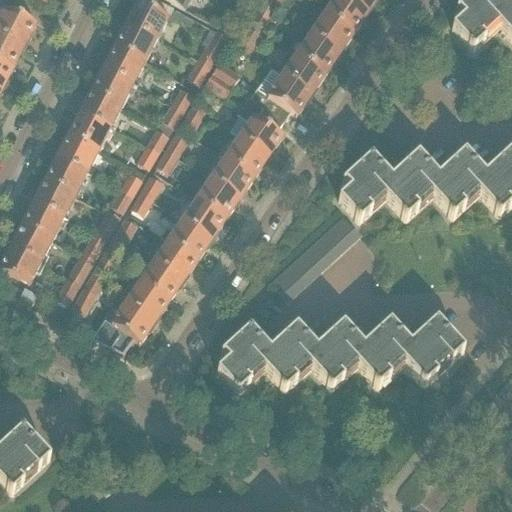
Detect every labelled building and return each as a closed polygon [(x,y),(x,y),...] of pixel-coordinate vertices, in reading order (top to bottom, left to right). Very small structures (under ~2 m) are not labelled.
[(26,0),(27,0),(45,10),(49,0),(26,0)] [(136,7),(124,29),(155,45),(167,23),(172,12),(149,0),(145,0),(141,9),(136,7)] [(158,0),(184,13),(190,0),(158,0)] [(264,0),(261,6),(274,14),(281,0),(264,0)] [(341,0),(337,0),(325,19),(353,39),(367,18),(341,0)] [(341,0),(367,18),(379,0),(341,0)] [(463,22),(451,33),(467,50),(466,52),(469,55),(470,54),(472,56),(499,32),(511,20),(504,11),(494,0),(472,0),(457,15),(455,16),(456,17),(457,16),(463,22)] [(511,20),(499,32),(511,46),(511,3),(504,11),(511,20)] [(274,14),(261,6),(251,23),(265,31),(274,14)] [(0,39),(23,52),(34,29),(2,12),(0,11),(0,39)] [(325,19),(310,40),(339,59),(353,39),(325,19)] [(124,29),(113,52),(144,68),(155,45),(124,29)] [(238,49),(236,52),(249,59),(251,56),(260,39),(247,32),(238,49)] [(214,37),(195,67),(207,74),(226,44),(214,37)] [(0,40),(0,68),(11,74),(23,52),(0,40)] [(310,40),(296,60),(325,80),(339,59),(310,40)] [(113,52),(101,74),(132,90),(144,68),(113,52)] [(296,60),(282,81),(310,101),(325,80),(296,60)] [(207,74),(195,67),(185,83),(197,90),(207,74)] [(220,67),(212,78),(232,92),(240,80),(220,67)] [(0,68),(0,95),(11,74),(0,68)] [(101,74),(90,96),(120,112),(132,90),(101,74)] [(232,92),(212,78),(204,90),(224,104),(232,92)] [(256,94),(249,104),(250,105),(282,127),(289,117),(296,122),(310,101),(282,81),(267,102),(256,94)] [(180,93),(169,110),(182,118),(192,101),(180,93)] [(90,96),(78,118),(109,134),(120,112),(90,96)] [(249,128),(239,143),(267,163),(282,142),(275,137),(282,127),(250,105),(249,104),(238,120),(249,128)] [(182,118),(169,110),(160,126),(172,134),(182,118)] [(179,129),(192,137),(203,120),(190,112),(179,129)] [(78,118),(66,141),(97,157),(109,134),(78,118)] [(155,134),(143,153),(145,153),(146,151),(158,158),(168,142),(155,134)] [(174,138),(164,155),(177,162),(187,146),(174,138)] [(66,141),(55,163),(86,179),(97,157),(66,141)] [(239,143),(224,164),(253,184),(267,163),(239,143)] [(145,153),(143,153),(135,167),(148,175),(158,158),(146,151),(145,153)] [(177,162),(164,155),(154,172),(167,179),(177,162)] [(491,188),(478,200),(494,218),(496,221),(497,221),(498,222),(511,209),(511,157),(510,155),(483,179),(491,188)] [(445,190),(432,201),(448,219),(450,222),(451,222),(452,223),(478,200),(491,188),(483,179),(464,157),(437,181),(445,190)] [(398,192),(385,203),(401,221),(400,222),(403,225),(404,224),(405,225),(432,201),(445,190),(437,181),(417,159),(390,183),(398,192)] [(349,193),(337,204),(354,223),(353,223),(356,226),(357,226),(358,227),(385,203),(398,192),(390,183),(371,161),(342,186),(341,187),(342,189),(344,187),(349,193)] [(55,163),(43,185),(74,201),(86,179),(55,163)] [(224,164),(210,184),(239,204),(253,184),(224,164)] [(129,178),(118,196),(119,196),(120,195),(132,202),(142,186),(129,178)] [(149,180),(139,197),(152,205),(162,188),(149,180)] [(210,184),(196,205),(224,225),(239,204),(210,184)] [(43,185),(32,208),(62,224),(74,201),(43,185)] [(119,196),(118,196),(109,211),(121,219),(132,202),(120,195),(119,196)] [(152,205),(139,197),(129,214),(142,222),(152,205)] [(196,205),(182,225),(210,245),(224,225),(196,205)] [(32,208),(20,230),(51,246),(62,224),(32,208)] [(106,216),(92,239),(93,240),(94,237),(107,245),(120,224),(106,216)] [(174,221),(160,241),(167,246),(196,266),(210,245),(182,225),(181,226),(174,221)] [(342,221),(333,230),(350,248),(359,240),(342,221)] [(123,224),(113,239),(126,248),(136,232),(123,224)] [(20,230),(8,252),(39,268),(51,246),(20,230)] [(333,230),(324,238),(341,256),(350,248),(333,230)] [(93,240),(92,239),(85,251),(99,259),(107,245),(94,237),(93,240)] [(324,238),(315,246),(331,265),(341,256),(324,238)] [(126,248),(113,239),(103,257),(116,265),(126,248)] [(167,246),(153,267),(182,287),(196,266),(167,246)] [(315,246),(306,255),(322,273),(331,265),(315,246)] [(0,276),(7,280),(0,293),(0,297),(30,313),(35,302),(24,296),(39,268),(8,252),(0,268),(0,276)] [(86,252),(79,263),(90,269),(97,258),(86,252)] [(306,255),(296,263),(313,281),(322,273),(306,255)] [(102,260),(89,282),(100,289),(114,267),(102,260)] [(79,263),(66,285),(77,291),(90,269),(79,263)] [(296,263),(287,271),(304,290),(313,281),(296,263)] [(153,267),(139,287),(167,307),(182,287),(153,267)] [(287,271),(278,280),(295,298),(304,290),(287,271)] [(295,298),(278,280),(269,288),(285,306),(295,298)] [(100,289),(89,282),(82,294),(71,314),(83,320),(94,300),(100,289)] [(77,291),(66,285),(54,305),(66,311),(77,291)] [(139,287),(125,308),(153,327),(167,307),(139,287)] [(103,326),(91,344),(121,360),(132,344),(138,348),(137,349),(138,350),(153,327),(125,308),(109,330),(103,326)] [(417,357),(404,369),(420,386),(419,387),(422,391),(423,390),(424,391),(463,355),(436,325),(409,349),(417,357)] [(370,358),(356,371),(373,388),(372,389),(375,393),(376,392),(377,393),(404,369),(417,357),(409,349),(389,326),(363,351),(370,358)] [(323,361),(310,373),(330,395),(356,371),(370,358),(363,351),(342,329),(316,353),(323,361)] [(277,363),(263,375),(284,397),(310,373),(323,361),(316,353),(295,331),(269,355),(277,363)] [(227,365),(216,376),(237,399),(263,375),(277,363),(269,355),(249,332),(222,357),(219,360),(221,361),(222,360),(227,365)] [(21,432),(0,451),(0,461),(3,465),(0,467),(0,488),(10,499),(49,463),(21,432)]
